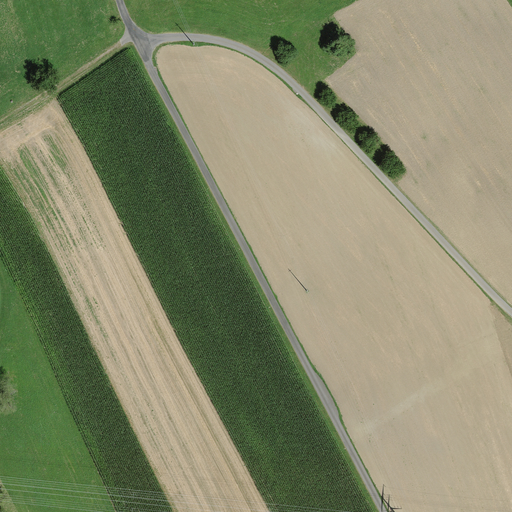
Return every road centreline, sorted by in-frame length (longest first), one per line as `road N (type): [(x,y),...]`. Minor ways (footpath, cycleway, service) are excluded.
road 1 (track): [(381,511),(138,39)]
road 2 (track): [(511,313),(278,69),(219,39),(138,39)]
